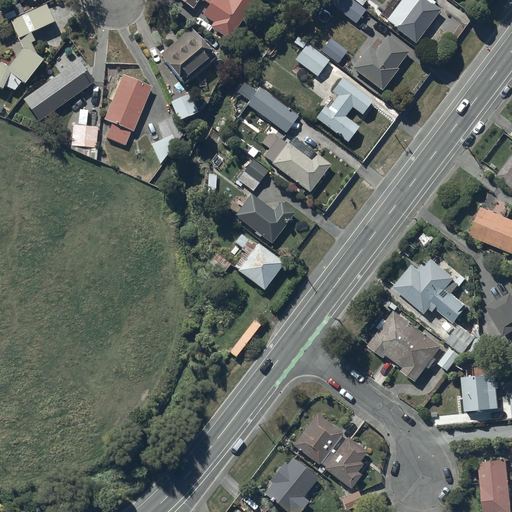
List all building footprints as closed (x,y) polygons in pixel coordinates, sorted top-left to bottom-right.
[(182,0),(192,7),(196,0),(202,0),(203,0),(202,0),(206,0),(209,2),(202,13),(213,21),(210,25),(228,37),(253,1),(252,0),(182,0)] [(340,0),(336,6),(356,22),(366,9),(361,6),(365,0),(340,0)] [(415,40),(440,7),(434,2),(435,0),(434,0),(381,0),(376,8),(387,17),(386,18),(415,40)] [(8,68),(0,64),(0,88),(2,89),(3,87),(14,92),(21,82),(24,84),(42,60),(37,55),(31,43),(34,41),(30,32),(53,22),(46,5),(24,15),(20,6),(13,10),(14,12),(4,17),(6,23),(9,22),(22,50),(8,68)] [(190,29),(159,55),(183,84),(214,58),(190,29)] [(369,44),(352,67),(382,89),(398,67),(397,66),(409,49),(387,33),(381,41),(377,39),(371,46),(369,44)] [(302,48),(307,42),(298,35),(289,47),(295,52),(300,46),(302,48)] [(329,38),(320,50),(333,59),(342,48),(340,46),(341,44),(334,39),(333,41),(329,38)] [(307,42),(302,48),(304,49),(295,59),(311,71),(309,74),(314,78),(329,59),(307,42)] [(60,71),(23,97),(38,120),(94,81),(78,57),(59,70),(60,71)] [(152,84),(123,73),(122,76),(115,73),(112,81),(115,83),(113,85),(112,85),(106,98),(111,99),(103,117),(112,120),(106,136),(125,144),(131,129),(133,130),(152,84)] [(372,100),(342,78),(332,92),(337,96),(328,108),(324,106),(315,118),(347,142),(359,127),(354,124),(357,121),(348,115),(346,117),(345,117),(352,108),(361,114),(372,100)] [(288,107),(289,105),(259,83),(258,85),(259,86),(246,102),(285,131),(298,114),(288,107)] [(190,91),(170,100),(179,119),(198,110),(190,91)] [(150,143),(160,163),(181,140),(180,137),(184,134),(174,114),(156,122),(163,137),(150,143)] [(97,125),(72,123),(70,147),(96,159),(97,146),(96,146),(97,125)] [(317,153),(312,159),(289,142),(288,143),(277,135),(263,155),(271,161),(270,162),(309,191),(330,162),(317,153)] [(253,144),(247,139),(242,145),(248,151),(247,152),(253,156),(258,150),(252,145),(253,144)] [(243,167),(249,160),(231,144),(225,151),(243,167)] [(511,154),(497,174),(511,185),(511,154)] [(268,170),(253,158),(238,178),(253,189),(268,170)] [(216,173),(208,173),(208,187),(208,194),(215,194),(215,188),(216,188),(216,173)] [(340,189),(332,182),(316,203),(326,210),(339,192),(338,191),(340,189)] [(281,201),(274,209),(251,192),(235,213),(256,229),(254,231),(260,235),(261,234),(271,241),(294,211),(281,201)] [(470,233),(511,250),(511,217),(481,205),(470,233)] [(433,230),(424,223),(412,239),(420,246),(433,230)] [(237,257),(241,260),(235,268),(239,271),(238,272),(264,291),(284,263),(259,244),(258,246),(250,240),(249,242),(241,236),(236,244),(243,249),(237,257)] [(231,262),(218,252),(210,261),(223,271),(231,262)] [(412,262),(393,285),(425,312),(430,307),(433,310),(436,307),(453,322),(469,303),(452,289),(450,290),(446,287),(456,275),(433,256),(426,264),(423,262),(419,267),(412,262)] [(511,287),(487,302),(505,332),(511,327),(511,287)] [(382,304),(392,311),(386,318),(384,316),(376,326),(379,328),(368,343),(385,355),(387,352),(404,365),(402,368),(417,378),(427,364),(430,366),(436,358),(433,355),(442,343),(434,337),(435,335),(428,330),(427,332),(396,308),(398,305),(387,297),(382,304)] [(453,331),(446,340),(463,352),(469,343),(453,331)] [(450,346),(438,361),(448,369),(460,354),(450,346)] [(495,372),(462,375),(465,410),(499,407),(497,386),(499,386),(499,380),(496,380),(495,372)] [(317,412),(292,443),(318,463),(320,462),(324,465),(323,466),(350,487),(361,473),(357,469),(363,462),(359,460),(367,450),(347,435),(345,438),(340,434),(342,432),(317,412)] [(317,476),(292,456),(286,463),(283,460),(269,477),(273,481),(264,491),(274,499),(272,503),(278,508),(280,505),(288,511),(289,511),(290,511),(297,511),(308,499),(303,495),(317,476)] [(511,511),(507,458),(479,461),(483,511),(511,511)] [(357,490),(341,497),(347,509),(363,501),(357,490)]
